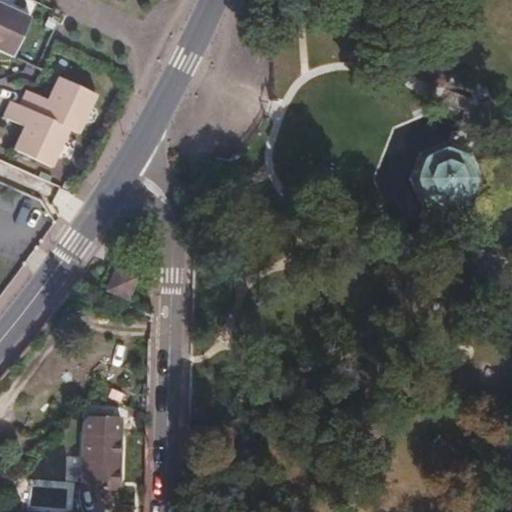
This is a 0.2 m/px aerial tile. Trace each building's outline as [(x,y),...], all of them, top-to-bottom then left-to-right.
[(0,55),(15,61),(18,54),(34,22),(0,5),(0,55)] [(77,135),(97,96),(58,76),(50,92),(54,94),(50,101),(25,90),(17,106),(9,102),(2,119),(25,129),(22,136),(18,134),(12,151),(51,169),(69,131),(77,135)] [(435,204),(448,207),(468,199),(477,176),(469,158),(458,153),(450,150),(433,153),(423,156),(416,178),(426,200),(435,204)] [(127,300),(138,275),(115,265),(104,289),(127,300)] [(117,491),(119,435),(82,434),(79,489),(117,491)]
